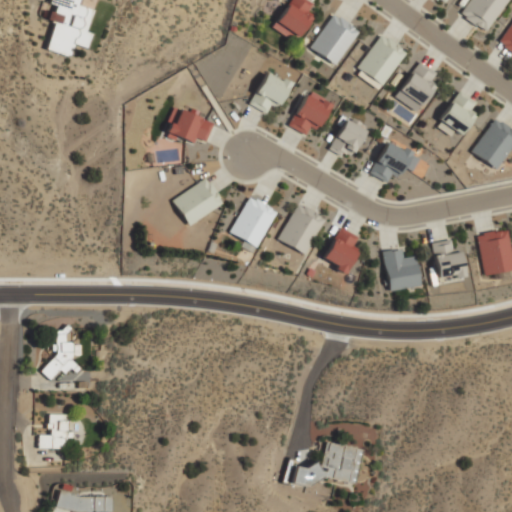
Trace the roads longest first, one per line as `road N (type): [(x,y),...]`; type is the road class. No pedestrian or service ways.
road 1 (tertiary): [(0,294),(184,296),(378,329),(438,329),(511,314)]
road 2 (residential): [(248,155),(279,156),(367,209),(395,216),(511,195)]
road 3 (residential): [(9,294),(5,477),(16,498)]
road 4 (residential): [(386,0),(511,91)]
